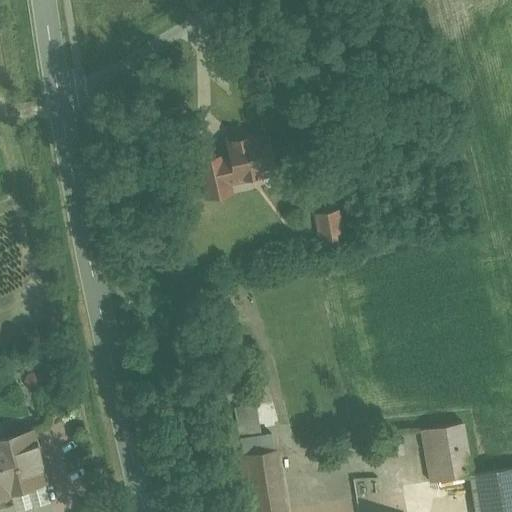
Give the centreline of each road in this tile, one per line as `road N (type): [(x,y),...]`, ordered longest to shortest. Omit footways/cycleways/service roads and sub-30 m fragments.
road 1 (tertiary): [(57,104),(143,511)]
road 2 (unclassified): [(57,104),(232,0)]
